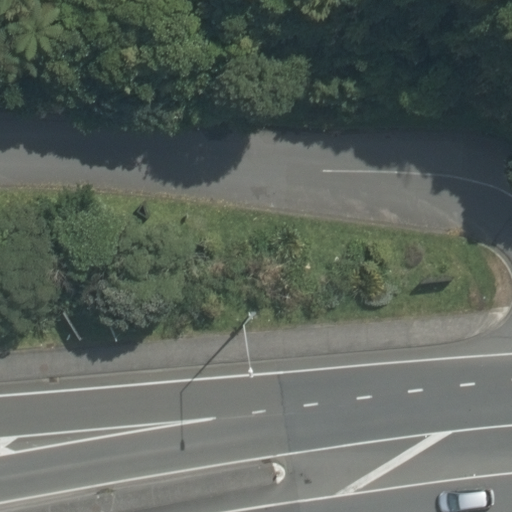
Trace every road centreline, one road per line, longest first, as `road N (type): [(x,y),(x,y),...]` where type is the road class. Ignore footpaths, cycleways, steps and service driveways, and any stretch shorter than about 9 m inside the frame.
road 1 (trunk): [(0,474),(264,413)]
road 2 (trunk): [(0,426),(264,413)]
road 3 (secondary): [(264,413),(454,392),(511,405)]
